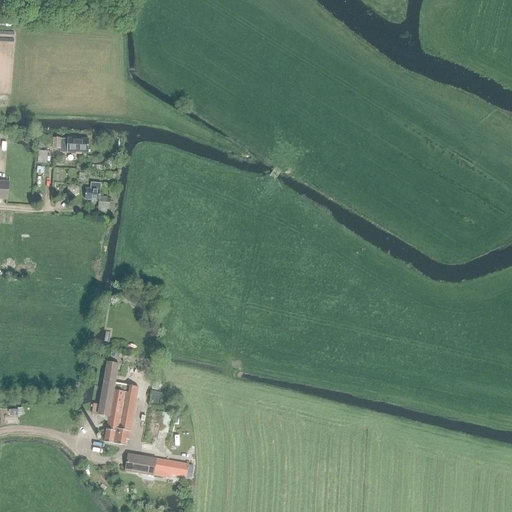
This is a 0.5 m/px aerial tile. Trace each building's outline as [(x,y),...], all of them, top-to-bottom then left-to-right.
[(67,150),(67,152),(88,152),(89,140),(68,139),(68,140),(54,140),(54,150),(67,150)] [(38,151),(37,164),(46,164),(47,151),(38,151)] [(0,198),(8,199),(9,183),(0,182),(0,198)] [(90,190),(86,190),(86,200),(100,201),(99,212),(110,212),(111,199),(108,198),(100,197),(101,187),(101,183),(90,182),(90,190)] [(80,188),(69,186),(68,195),(79,197),(80,188)] [(115,384),(117,368),(118,365),(107,364),(106,368),(98,415),(109,417),(105,442),(125,446),(126,440),(129,440),(138,388),(115,384)] [(162,394),(152,392),(150,406),(160,408),(162,394)] [(171,414),(160,412),(156,431),(167,434),(171,414)] [(128,455),(126,470),(152,475),(166,477),(167,472),(186,476),(188,466),(164,462),(163,463),(154,461),(155,460),(128,455)]
